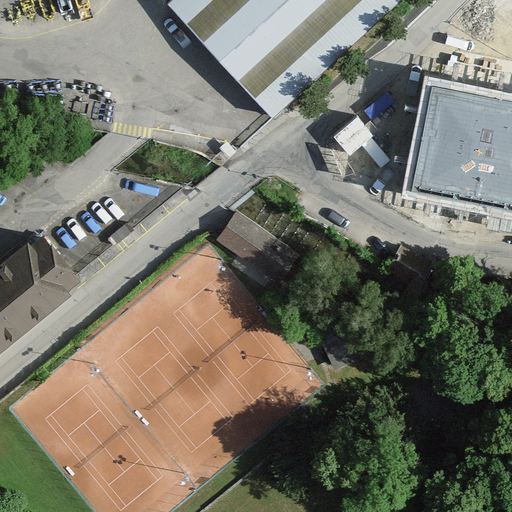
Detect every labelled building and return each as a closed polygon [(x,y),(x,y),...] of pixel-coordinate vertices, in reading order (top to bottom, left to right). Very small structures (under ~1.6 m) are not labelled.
[(166,0),(272,113),(395,0),(166,0)] [(511,94),(425,77),(400,197),(511,219),(511,94)] [(358,112),(335,132),(359,160),(382,140),(358,112)] [(236,207),(217,237),(278,275),(297,245),(236,207)] [(0,348),(82,283),(41,235),(0,267),(0,348)]
